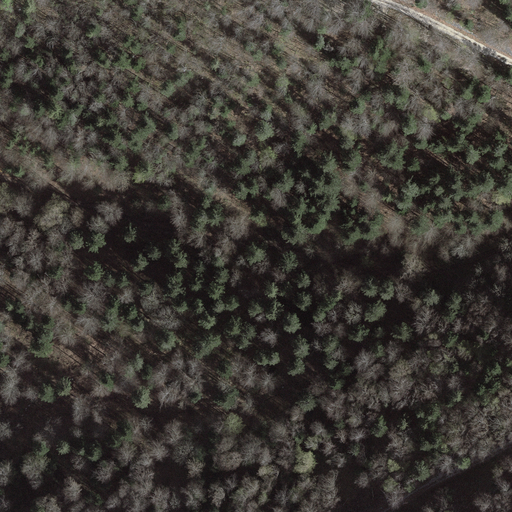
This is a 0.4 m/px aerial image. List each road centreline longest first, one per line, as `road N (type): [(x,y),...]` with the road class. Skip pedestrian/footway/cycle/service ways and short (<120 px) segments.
road 1 (track): [(249,405),(86,410),(0,434)]
road 2 (track): [(511,62),(380,0)]
road 3 (track): [(390,511),(511,444)]
